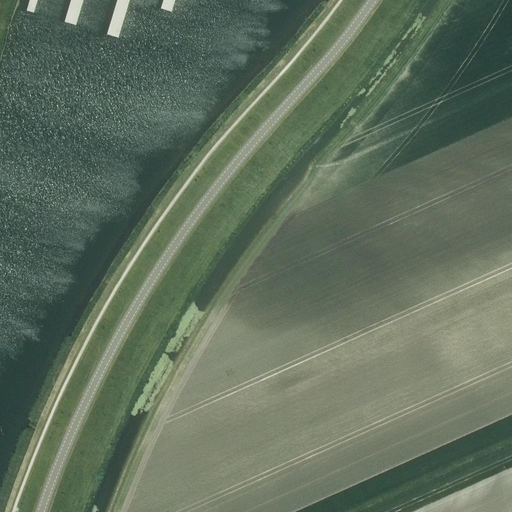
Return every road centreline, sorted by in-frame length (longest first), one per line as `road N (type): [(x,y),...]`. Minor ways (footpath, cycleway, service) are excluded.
road 1 (unclassified): [(373,0),(147,288),(108,356),(45,511)]
road 2 (track): [(173,383),(511,233)]
